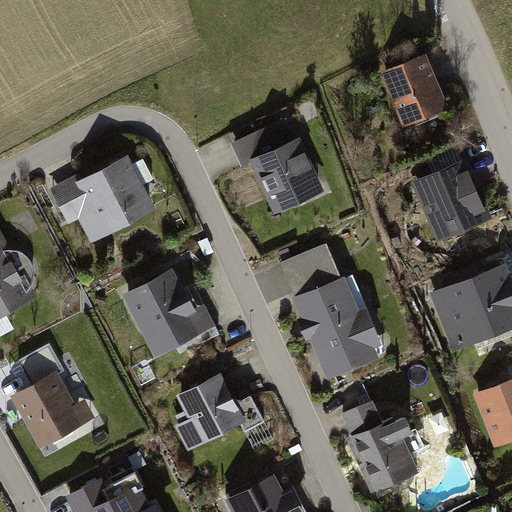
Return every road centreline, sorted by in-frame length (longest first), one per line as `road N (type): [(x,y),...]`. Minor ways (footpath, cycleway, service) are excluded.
road 1 (residential): [(347,511),(177,142),(163,127),(122,116),(105,121),(0,176)]
road 2 (residential): [(446,0),(511,152)]
